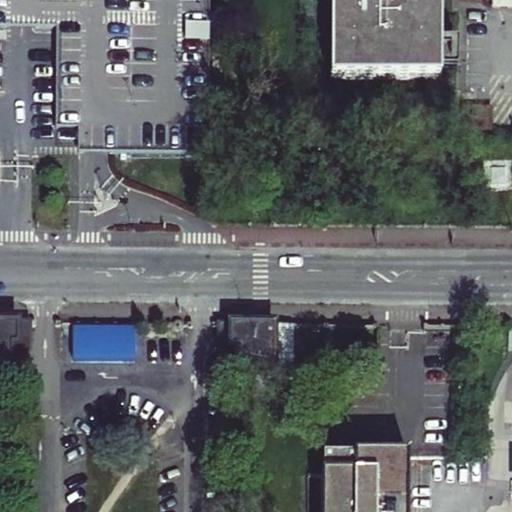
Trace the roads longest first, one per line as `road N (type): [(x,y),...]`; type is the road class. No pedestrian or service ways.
road 1 (tertiary): [(0,288),(511,295)]
road 2 (tertiary): [(511,263),(0,259)]
